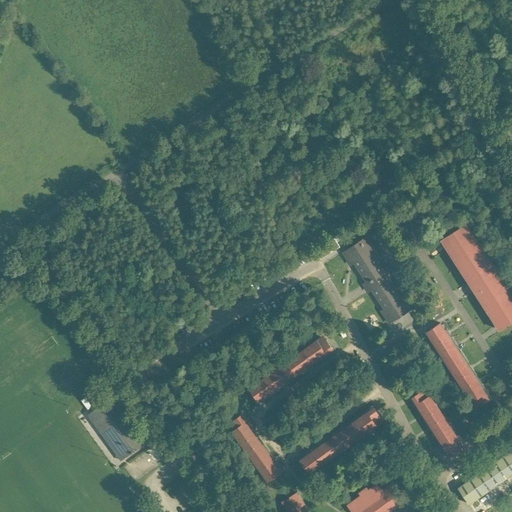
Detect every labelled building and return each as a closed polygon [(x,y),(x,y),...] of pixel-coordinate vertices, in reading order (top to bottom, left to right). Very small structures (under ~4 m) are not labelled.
[(466,228),(431,257),(443,273),(478,244),(466,228)] [(370,233),(332,259),(344,276),(381,250),(370,233)] [(330,250),(340,247),(337,241),(328,244),(330,250)] [(502,277),(462,299),(472,317),(511,294),(502,277)] [(398,282),(359,305),(368,322),(408,299),(398,282)] [(511,333),(494,348),(507,364),(511,359),(511,333)] [(318,336),(251,382),(262,398),(329,351),(318,336)] [(479,378),(426,408),(435,424),(488,394),(479,378)] [(111,398),(88,414),(94,422),(115,452),(119,449),(125,457),(131,453),(132,453),(135,451),(135,450),(145,442),(124,413),(130,408),(116,389),(109,395),(111,398)] [(81,399),(88,409),(92,406),(85,397),(81,399)] [(370,402),(335,431),(348,446),(383,417),(370,402)] [(240,444),(251,441),(245,419),(238,421),(238,423),(228,426),(229,429),(235,427),(240,444)] [(326,437),(294,456),(304,473),(336,455),(326,437)] [(247,452),(264,479),(275,472),(258,445),(247,452)] [(511,461),(468,492),(478,507),(511,483),(511,461)] [(401,469),(337,511),(390,511),(418,493),(401,469)] [(310,511),(298,492),(290,497),(282,502),(288,511),(310,511)]
